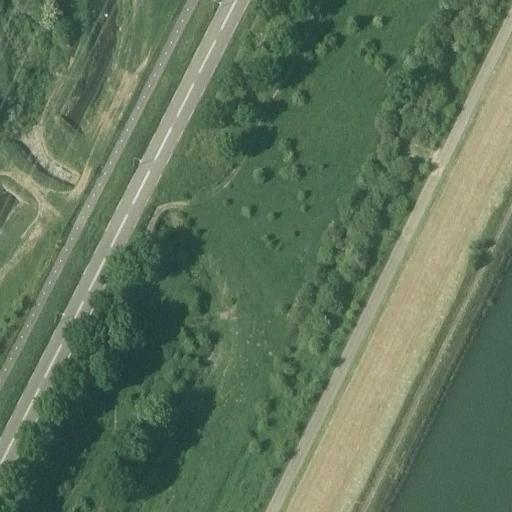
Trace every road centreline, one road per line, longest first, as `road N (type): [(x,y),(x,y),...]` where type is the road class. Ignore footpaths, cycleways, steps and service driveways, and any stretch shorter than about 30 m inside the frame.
road 1 (unclassified): [(271,511),(511,20)]
road 2 (tertiary): [(0,470),(238,0)]
